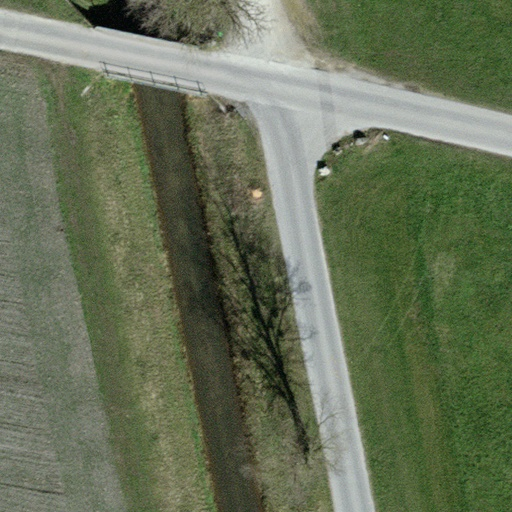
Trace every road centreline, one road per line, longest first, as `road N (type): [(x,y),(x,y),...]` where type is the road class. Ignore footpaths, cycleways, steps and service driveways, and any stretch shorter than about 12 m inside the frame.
road 1 (unclassified): [(342,511),(253,73)]
road 2 (unclassified): [(253,73),(511,132)]
road 3 (unclassified): [(0,27),(253,73)]
